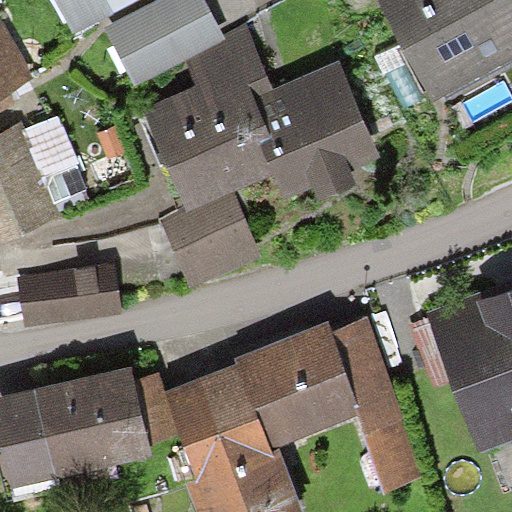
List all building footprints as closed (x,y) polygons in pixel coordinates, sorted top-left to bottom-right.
[(135,0),(38,0),(57,38),(135,0)] [(209,46),(183,0),(167,0),(98,39),(128,92),(209,46)] [(511,0),(370,0),(354,11),(421,109),(511,48),(511,0)] [(0,91),(20,80),(0,47),(0,91)] [(149,223),(179,294),(252,263),(226,202),(247,193),(257,217),(298,200),(290,181),(263,117),(232,48),(180,70),(189,92),(125,120),(167,216),(149,223)] [(299,102),(263,117),(290,181),(361,152),(324,65),(289,79),(299,102)] [(0,237),(51,213),(12,132),(0,138),(0,237)] [(16,325),(106,310),(99,269),(9,284),(16,325)] [(511,279),(418,318),(489,493),(511,483),(511,279)] [(360,328),(240,372),(265,439),(339,413),(370,496),(416,479),(360,328)] [(292,511),(265,439),(240,372),(147,407),(186,511),(292,511)] [(133,455),(123,380),(0,396),(0,496),(30,492),(27,469),(133,455)]
